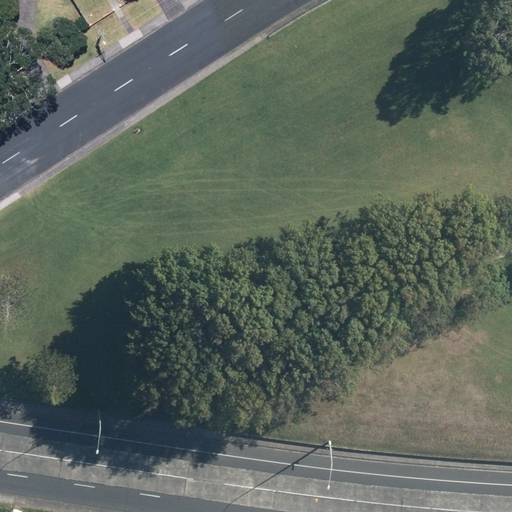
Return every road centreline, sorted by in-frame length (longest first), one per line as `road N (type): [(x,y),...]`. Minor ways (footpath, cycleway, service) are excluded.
road 1 (primary): [(511,511),(203,478)]
road 2 (tertiary): [(0,160),(253,0)]
road 3 (primary): [(203,478),(0,452)]
